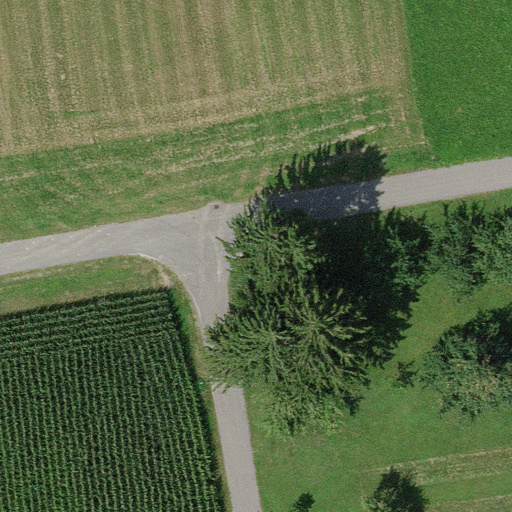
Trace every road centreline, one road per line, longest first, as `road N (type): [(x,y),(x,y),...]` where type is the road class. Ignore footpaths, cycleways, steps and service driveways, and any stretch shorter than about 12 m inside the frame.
road 1 (track): [(249,511),(220,314),(187,233),(0,266)]
road 2 (residential): [(511,177),(187,233)]
